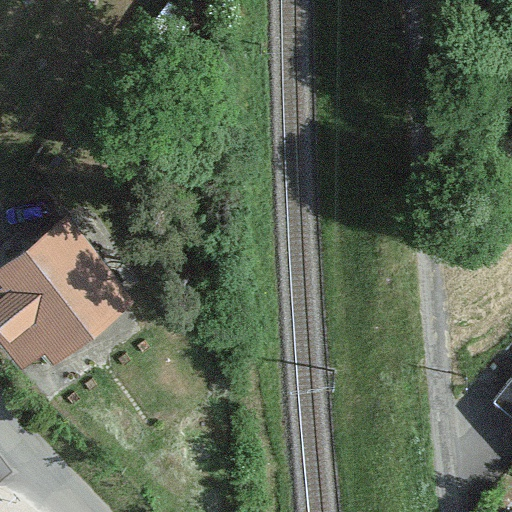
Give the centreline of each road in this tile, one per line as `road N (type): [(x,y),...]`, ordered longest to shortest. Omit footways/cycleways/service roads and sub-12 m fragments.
road 1 (residential): [(408,0),(411,122),(452,511)]
road 2 (unclassified): [(0,419),(80,511)]
